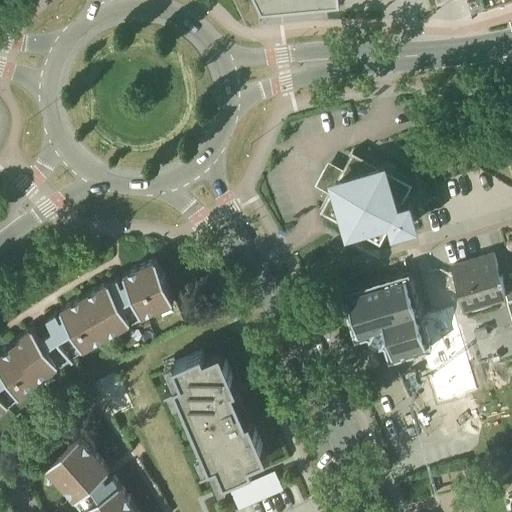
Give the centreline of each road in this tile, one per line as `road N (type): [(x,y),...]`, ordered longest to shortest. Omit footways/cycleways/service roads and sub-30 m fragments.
road 1 (tertiary): [(191,174),(305,356),(370,511)]
road 2 (secondary): [(229,73),(511,41)]
road 3 (secondary): [(229,73),(221,51),(189,18),(122,6)]
road 4 (secondary): [(74,160),(117,186),(142,189),(191,174)]
